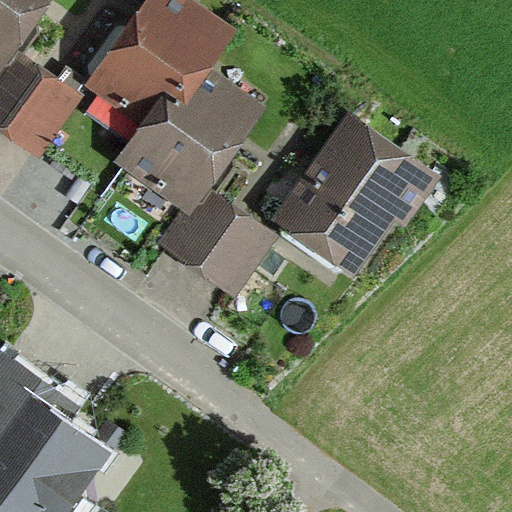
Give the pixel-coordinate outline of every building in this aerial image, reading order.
[(0,0),(0,46),(33,1),(33,0),(0,0)] [(216,33),(169,0),(155,0),(138,24),(96,83),(153,123),(126,160),(182,200),(222,144),(246,110),(190,70),(216,33)] [(0,116),(30,74),(7,58),(0,68),(0,116)] [(68,101),(43,83),(10,131),(34,148),(68,101)] [(421,179),(348,127),(284,217),(346,261),(374,222),(364,215),(377,196),(398,212),(421,179)] [(224,212),(200,195),(166,243),(190,260),(224,212)] [(261,239),(237,222),(203,269),(228,286),(261,239)] [(2,358),(0,360),(0,511),(40,511),(41,511),(43,511),(75,511),(82,503),(80,486),(67,476),(88,448),(39,412),(51,394),(2,358)]
